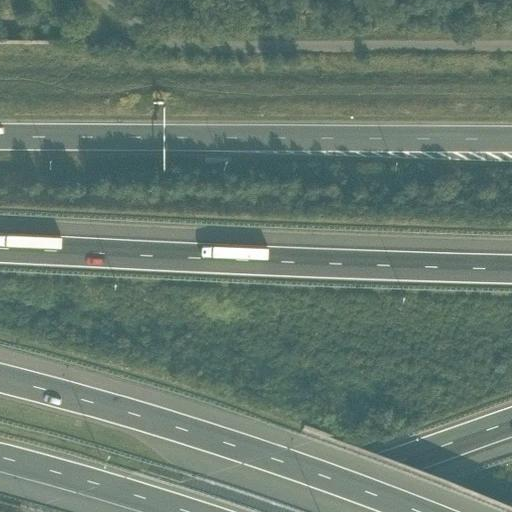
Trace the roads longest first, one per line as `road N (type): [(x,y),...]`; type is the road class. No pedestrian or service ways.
road 1 (motorway): [(511,270),(0,249)]
road 2 (trunk): [(511,139),(0,136)]
road 3 (motorway): [(422,511),(0,377)]
road 4 (motorway): [(240,511),(511,427)]
road 5 (motorway): [(0,458),(179,511)]
